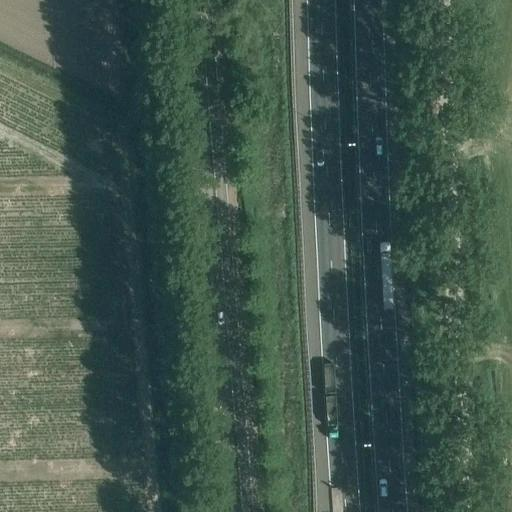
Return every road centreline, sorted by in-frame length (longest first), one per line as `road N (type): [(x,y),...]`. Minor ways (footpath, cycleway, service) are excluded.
road 1 (tertiary): [(242,511),(199,0)]
road 2 (motorway): [(404,511),(379,0)]
road 3 (unclassified): [(467,511),(445,0)]
road 4 (motorway): [(320,0),(325,379),(335,511)]
